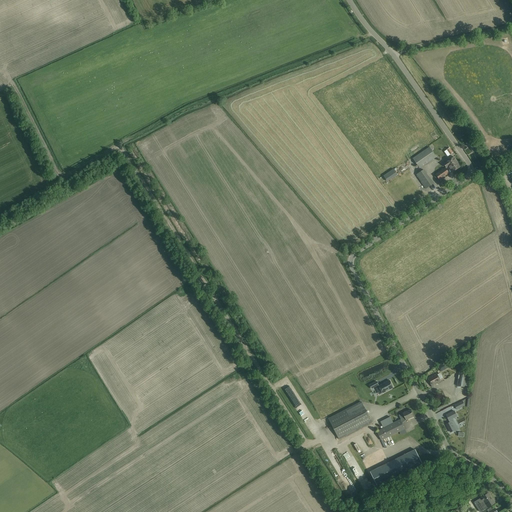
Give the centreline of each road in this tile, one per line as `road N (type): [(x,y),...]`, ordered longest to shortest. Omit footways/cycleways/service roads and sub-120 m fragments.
road 1 (unclassified): [(511,496),(447,446),(353,258),(473,172)]
road 2 (unclassified): [(473,172),(348,0)]
